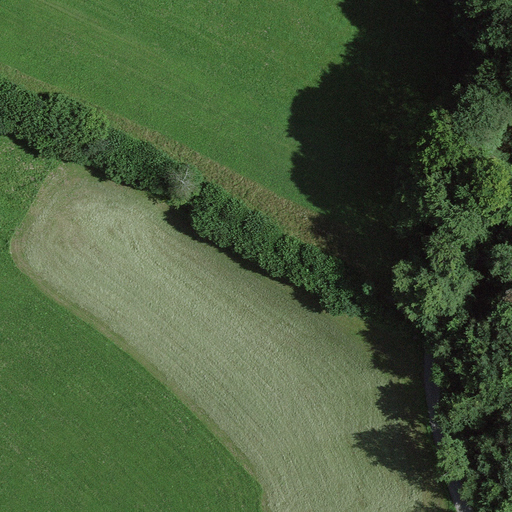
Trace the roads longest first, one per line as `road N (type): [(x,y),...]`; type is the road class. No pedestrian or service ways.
road 1 (unclassified): [(465,511),(437,422),(436,338),(454,285),(480,256),(511,238)]
road 2 (track): [(500,241),(466,0)]
